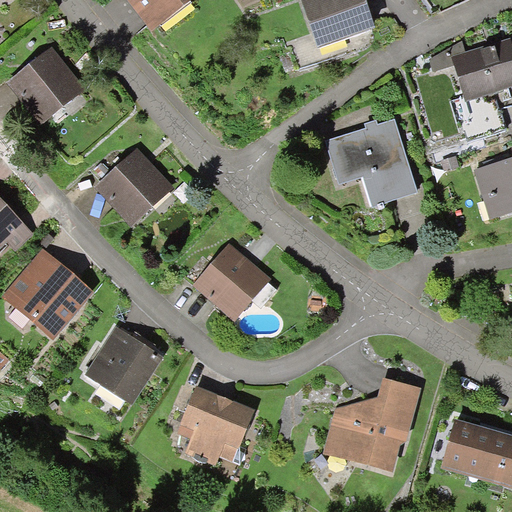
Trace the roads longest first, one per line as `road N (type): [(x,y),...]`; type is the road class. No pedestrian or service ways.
road 1 (residential): [(375,299),(342,337),(287,365),(257,372),(225,363),(137,288),(0,136)]
road 2 (residential): [(234,184),(329,95),(498,0)]
road 3 (residential): [(80,0),(190,141),(234,184)]
road 4 (residential): [(234,184),(375,299)]
road 5 (residential): [(375,299),(511,378)]
